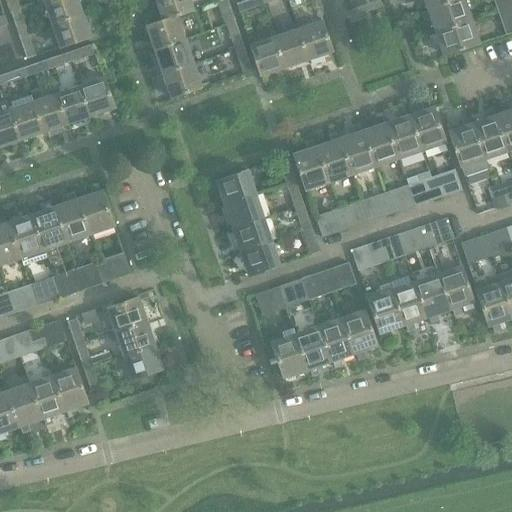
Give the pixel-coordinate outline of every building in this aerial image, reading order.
[(6,0),(10,12),(19,9),(15,0),(6,0)] [(43,0),(52,24),(82,13),(77,0),(43,0)] [(155,0),(162,21),(177,15),(193,10),(189,0),(155,0)] [(217,2),(217,3),(202,8),(203,13),(219,7),(225,26),(235,23),(226,0),(222,0),(220,1),(217,2)] [(238,13),(262,5),(260,0),(245,0),(235,4),(238,13)] [(360,0),(364,10),(384,4),(383,0),(360,0)] [(431,19),(436,33),(472,21),(465,0),(457,0),(428,10),(429,11),(422,14),(424,21),(431,19)] [(424,0),(428,10),(457,0),(424,0)] [(511,0),(494,0),(501,19),(510,16),(506,2),(511,0)] [(511,33),(511,0),(506,2),(510,16),(501,19),(506,36),(511,33)] [(14,22),(18,35),(27,32),(19,9),(10,12),(14,22)] [(90,37),(82,13),(52,24),(60,47),(90,37)] [(146,26),(154,50),(185,39),(177,15),(162,21),(146,26)] [(321,21),(297,29),(307,60),(331,52),(321,21)] [(480,44),(472,21),(436,33),(437,35),(430,37),(432,44),(439,42),(444,56),(480,44)] [(225,26),(233,50),(243,46),(235,23),(225,26)] [(297,29),(273,37),(284,68),(307,60),(297,29)] [(35,56),(27,32),(18,35),(26,59),(35,56)] [(260,76),(284,68),(273,37),(249,46),(260,76)] [(154,50),(162,74),(193,63),(185,39),(154,50)] [(92,43),(68,52),(71,61),(95,53),(92,43)] [(251,70),(243,46),(233,50),(241,73),(251,70)] [(68,52),(45,60),(48,69),(71,61),(68,52)] [(29,65),(21,68),(24,77),(48,69),(45,60),(29,65)] [(201,87),(193,63),(162,74),(170,98),(201,87)] [(21,68),(0,75),(0,82),(1,85),(24,77),(21,68)] [(103,76),(79,85),(90,116),(114,108),(103,76)] [(79,85),(56,93),(66,124),(90,116),(79,85)] [(56,93),(32,101),(43,132),(66,124),(56,93)] [(32,101),(31,97),(8,104),(10,108),(9,109),(20,140),(43,132),(32,101)] [(0,146),(20,140),(9,109),(10,108),(8,104),(7,100),(0,102),(0,146)] [(422,111),(409,116),(421,151),(446,143),(434,107),(430,109),(428,101),(420,104),(422,111)] [(509,111),(495,116),(507,152),(511,150),(511,102),(507,104),(509,111)] [(399,119),(386,123),(398,159),(421,151),(409,116),(407,116),(405,109),(397,112),(399,119)] [(486,119),(471,124),(484,160),(507,152),(495,116),(494,117),(491,110),(484,112),(486,119)] [(377,126),(363,131),(375,167),(398,159),(386,123),(385,124),(382,117),(375,119),(377,126)] [(462,127),(449,132),(462,168),(465,177),(487,170),(484,160),(471,124),(470,125),(468,117),(460,120),(462,127)] [(352,134),(340,139),(352,175),(375,167),(363,131),(360,132),(357,125),(350,127),(352,134)] [(329,142),(316,147),(329,183),(352,175),(340,139),(336,140),(334,133),(327,135),(329,142)] [(305,191),(329,183),(316,147),(313,148),(311,140),(304,143),(307,150),(293,155),(305,191)] [(276,160),(284,185),(295,181),(286,157),(276,160)] [(455,169),(424,180),(428,191),(441,187),(445,197),(462,191),(455,169)] [(215,181),(224,206),(254,195),(246,171),(215,181)] [(424,180),(407,186),(414,207),(445,197),(441,187),(428,191),(424,180)] [(511,180),(486,189),(490,200),(504,196),(507,205),(511,203),(511,180)] [(295,181),(284,185),(285,187),(289,197),(293,209),(303,205),(295,181)] [(92,194),(77,199),(89,235),(114,227),(102,191),(99,192),(96,184),(89,187),(92,194)] [(407,186),(377,196),(381,207),(395,202),(398,212),(414,207),(407,186)] [(68,202),(54,207),(66,243),(89,235),(77,199),(76,200),(73,192),(66,195),(68,202)] [(224,206),(232,229),(262,219),(254,195),(224,206)] [(377,196),(361,201),(368,222),(398,212),(395,202),(381,207),(377,196)] [(504,196),(490,200),(493,210),(507,205),(504,196)] [(45,210),(31,215),(43,251),(66,243),(54,207),(52,207),(50,200),(43,203),(45,210)] [(361,201),(331,211),(335,223),(349,218),(352,228),(368,222),(361,201)] [(293,209),(301,232),(311,229),(303,205),(293,209)] [(8,223),(20,259),(23,267),(46,259),(43,251),(31,215),(30,215),(27,208),(20,211),(22,218),(8,223)] [(321,238),(352,228),(349,218),(335,223),(331,211),(314,217),(321,238)] [(0,265),(20,259),(8,223),(6,223),(4,216),(0,217),(0,265)] [(232,229),(240,253),(271,243),(262,219),(232,229)] [(445,219),(413,229),(417,240),(431,235),(435,245),(452,240),(445,219)] [(511,245),(506,227),(476,238),(479,249),(494,245),(497,254),(511,248),(511,245)] [(319,252),(311,229),(301,232),(309,255),(319,252)] [(404,256),(435,245),(431,235),(417,240),(413,229),(397,235),(404,256)] [(387,261),(404,256),(397,235),(367,245),(370,256),(384,251),(387,261)] [(467,263),(497,254),(494,245),(479,249),(476,238),(460,243),(467,263)] [(278,266),(271,243),(240,253),(248,276),(278,266)] [(358,271),(387,261),(384,251),(370,256),(367,245),(351,250),(358,271)] [(122,253),(91,264),(95,275),(109,270),(112,280),(130,274),(122,253)] [(347,262),(317,273),(321,285),(335,280),(338,289),(354,283),(347,262)] [(91,264),(75,269),(82,290),(112,280),(109,270),(95,275),(91,264)] [(461,266),(436,274),(449,311),(452,309),(454,316),(462,314),(459,307),(473,302),(461,266)] [(75,269),(45,279),(49,291),(62,286),(66,296),(82,290),(75,269)] [(511,269),(497,275),(511,319),(511,318),(511,269)] [(317,273),(301,278),(308,299),(338,289),(335,280),(321,285),(317,273)] [(437,315),(449,311),(436,274),(413,282),(425,318),(429,317),(431,324),(439,322),(437,315)] [(499,323),(511,319),(497,275),(474,283),(489,326),(491,326),(494,332),(501,330),(499,323)] [(301,278),(271,289),(275,300),(289,296),(292,305),(308,299),(301,278)] [(45,279),(29,285),(36,306),(66,296),(62,286),(49,291),(45,279)] [(413,323),(425,318),(413,282),(390,290),(402,327),(406,325),(408,332),(416,330),(413,323)] [(402,327),(390,290),(388,284),(378,287),(380,294),(368,298),(380,334),(382,333),(385,340),(392,337),(390,331),(402,327)] [(29,285),(0,294),(0,297),(3,306),(16,302),(19,311),(36,306),(29,285)] [(261,315),(292,305),(289,296),(275,300),(271,289),(254,295),(261,315)] [(0,297),(0,318),(19,311),(16,302),(3,306),(0,297)] [(107,308),(115,333),(146,322),(138,298),(107,308)] [(98,309),(84,312),(87,324),(101,321),(98,309)] [(365,309),(340,318),(352,354),(355,353),(358,360),(365,357),(363,351),(377,346),(365,309)] [(339,358),(352,354),(340,318),(317,326),(330,362),(332,361),(334,368),(342,365),(339,358)] [(58,320),(27,331),(31,342),(46,337),(49,347),(65,341),(58,320)] [(115,333),(123,355),(154,345),(146,322),(115,333)] [(316,367),(330,362),(317,326),(294,334),(306,370),(309,369),(311,376),(318,374),(316,367)] [(78,328),(69,331),(75,346),(84,343),(78,328)] [(274,372),(277,376),(281,374),(282,378),(285,377),(287,382),(295,379),(293,374),(306,370),(294,334),(292,329),(281,333),(283,338),(270,342),(272,346),(267,347),(267,352),(267,358),(269,363),(271,367),(274,372)] [(27,331),(11,336),(18,357),(49,347),(46,337),(31,342),(27,331)] [(11,336),(0,340),(0,357),(2,363),(18,357),(11,336)] [(162,369),(154,345),(123,355),(131,379),(162,369)] [(86,351),(77,354),(82,369),(111,359),(109,352),(89,358),(86,351)] [(75,368),(51,376),(63,413),(66,411),(68,418),(76,415),(73,409),(87,404),(75,368)] [(94,375),(85,378),(91,393),(100,390),(94,375)] [(50,417),(63,413),(51,376),(27,384),(40,420),(43,419),(45,426),(52,423),(50,417)] [(28,425),(40,420),(27,384),(5,392),(17,428),(20,427),(22,433),(30,431),(28,425)] [(5,432),(17,428),(5,392),(0,393),(0,440),(7,438),(5,432)]
